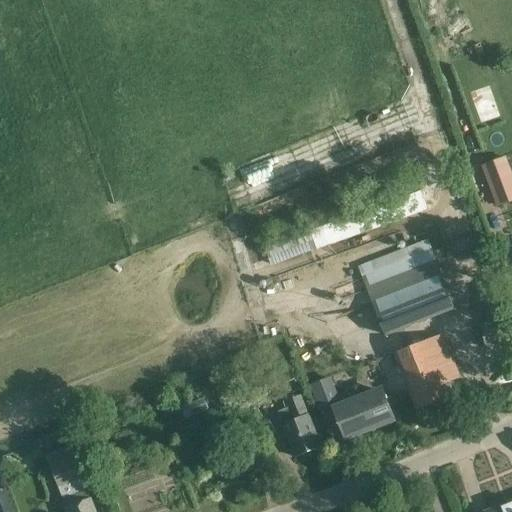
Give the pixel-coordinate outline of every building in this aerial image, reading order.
[(511,201),(511,173),(506,157),(482,166),(497,207),(511,201)] [(314,229),(270,245),(276,263),(321,247),(314,229)] [(428,239),(357,266),(384,336),(455,310),(428,239)] [(481,286),(491,319),(484,322),(488,334),(511,326),(511,322),(499,280),(481,286)] [(394,353),(416,410),(449,397),(444,384),(460,378),(442,334),(394,353)] [(280,385),(294,379),(286,361),(272,367),(280,385)] [(253,404),(277,394),(271,379),(247,388),(253,404)] [(319,407),(338,400),(330,379),(311,387),(319,407)] [(393,418),(383,393),(334,412),(344,437),(393,418)] [(282,425),(294,457),(321,447),(309,414),(308,414),(300,395),(282,402),(285,409),(277,412),(282,424),(282,425)] [(90,430),(81,434),(90,457),(99,454),(90,430)] [(61,496),(85,486),(92,483),(75,440),(44,453),(61,496)] [(61,496),(67,511),(95,511),(90,499),(85,486),(61,496)] [(0,492),(0,511),(13,511),(5,491),(0,492)] [(511,511),(511,502),(488,511),(511,511)]
